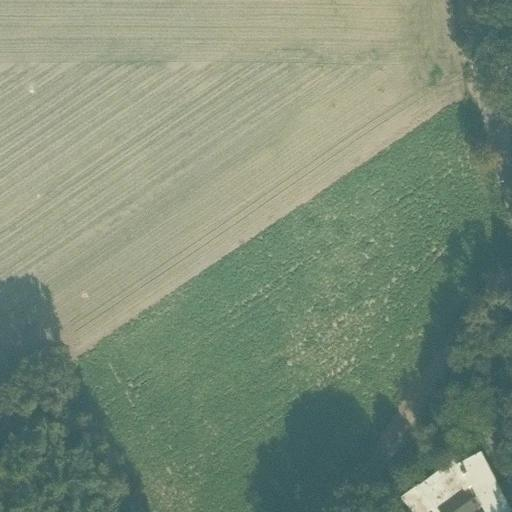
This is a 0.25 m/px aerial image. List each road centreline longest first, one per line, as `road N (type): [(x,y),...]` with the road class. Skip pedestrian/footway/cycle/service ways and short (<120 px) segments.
road 1 (residential): [(115,242),(176,237),(481,49)]
road 2 (residential): [(115,242),(101,8),(0,43)]
road 3 (track): [(340,511),(487,299),(511,281)]
road 4 (tertiary): [(511,190),(481,49)]
